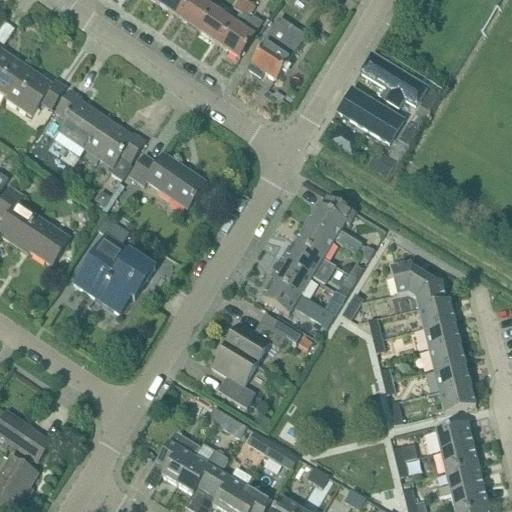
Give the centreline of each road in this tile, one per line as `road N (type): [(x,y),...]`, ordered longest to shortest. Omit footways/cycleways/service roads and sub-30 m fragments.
road 1 (unclassified): [(131,414),(290,155)]
road 2 (residential): [(290,155),(58,0)]
road 3 (unclassified): [(290,155),(383,0)]
road 4 (residential): [(131,414),(0,326)]
road 5 (residential): [(505,416),(480,294)]
